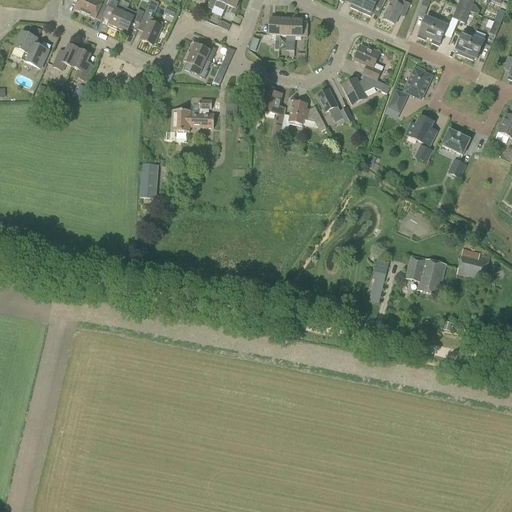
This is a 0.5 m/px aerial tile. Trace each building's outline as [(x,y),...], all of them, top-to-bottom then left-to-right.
[(85,16),(92,0),(72,0),(72,1),(78,3),(75,11),(85,16)] [(92,0),(85,16),(95,20),(99,12),(105,15),(105,13),(111,0),(92,0)] [(115,0),(111,0),(103,20),(110,23),(109,26),(118,31),(125,15),(127,10),(118,6),(120,2),(115,0)] [(226,6),(229,0),(210,0),(207,9),(213,11),(214,8),(224,12),(226,6)] [(229,0),(226,6),(233,9),(230,15),(235,17),(238,9),(237,8),(240,0),(229,0)] [(360,14),(366,0),(354,0),(350,9),(360,14)] [(366,0),(360,14),(370,18),(376,6),(382,9),(385,0),(366,0)] [(410,5),(399,0),(397,5),(392,2),(383,21),(394,26),(400,13),(405,16),(410,5)] [(427,9),(430,0),(423,0),(421,7),(427,9)] [(463,10),(467,0),(460,0),(457,8),(463,10)] [(467,0),(463,10),(470,13),(475,1),(471,0),(467,0)] [(151,2),(139,27),(146,30),(141,41),(153,47),(161,29),(150,24),(159,6),(151,2)] [(167,8),(164,14),(174,19),(177,12),(167,8)] [(458,22),(463,10),(457,8),(452,20),(458,22)] [(125,15),(118,31),(127,35),(133,22),(139,24),(144,14),(138,11),(136,14),(127,10),(125,15)] [(465,25),(470,13),(463,10),(458,22),(465,25)] [(494,23),(501,26),(505,14),(499,11),(494,23)] [(281,20),(281,17),(278,16),(278,18),(276,20),(270,20),(269,37),(275,37),(275,51),(279,52),(280,37),(281,20)] [(290,52),(292,17),(288,17),(288,21),(281,20),(280,37),(286,38),(286,52),(290,52)] [(292,17),(290,52),(294,52),(295,38),(302,38),(303,22),(297,21),(295,20),(296,17),(292,17)] [(429,41),(436,23),(426,19),(417,39),(425,42),(426,39),(429,41)] [(228,32),(230,27),(219,22),(217,27),(228,32)] [(436,23),(429,41),(432,42),(431,45),(439,48),(447,28),(436,23)] [(496,38),(501,26),(494,23),(489,35),(496,38)] [(41,71),(50,52),(35,46),(37,41),(22,34),(15,50),(24,54),(21,61),(26,63),(25,64),(41,71)] [(465,59),(473,39),(463,34),(455,52),(458,53),(457,56),(465,59)] [(473,39),(465,59),(473,62),(474,59),(477,61),(484,43),(473,39)] [(188,54),(210,64),(216,51),(203,45),(202,49),(192,45),(188,54)] [(66,54),(59,51),(51,68),(63,74),(66,66),(72,69),(79,52),(69,47),(66,54)] [(366,77),(377,82),(383,69),(375,65),(380,55),(372,51),(372,52),(360,47),(354,62),(370,69),(366,77)] [(74,79),(86,84),(93,67),(87,64),(90,57),(79,52),(72,69),(77,71),(74,79)] [(210,65),(210,64),(188,54),(184,63),(199,70),(196,77),(209,84),(213,76),(204,72),(208,64),(210,65)] [(226,71),(232,58),(226,56),(221,69),(226,71)] [(425,73),(417,69),(416,71),(415,71),(404,93),(421,101),(432,79),(424,75),(425,73)] [(390,89),(365,77),(362,83),(358,85),(356,80),(342,87),(353,107),(366,100),(363,95),(374,89),(381,92),(381,93),(387,96),(390,89)] [(340,114),(329,91),(316,98),(325,115),(329,113),(332,118),(340,115),(346,127),(354,123),(347,110),(340,114)] [(282,126),(285,110),(279,108),(282,96),(268,93),(264,113),(277,116),(276,124),(282,126)] [(399,114),(407,98),(397,93),(389,109),(399,114)] [(214,116),(208,116),(209,111),(211,111),(212,102),(200,102),(199,115),(190,115),(190,113),(172,112),(171,133),(189,134),(189,129),(213,130),(214,116)] [(310,113),(305,112),(307,106),(293,103),(290,118),(284,116),(281,137),(287,138),(289,126),(302,129),(304,122),(315,124),(320,133),(326,130),(316,110),(310,113)] [(511,118),(506,115),(497,134),(511,140),(511,118)] [(412,125),(406,138),(407,138),(422,146),(430,149),(437,133),(430,130),(433,124),(420,118),(416,127),(412,125)] [(463,158),(470,142),(449,131),(441,147),(463,158)] [(426,164),(432,153),(421,148),(416,159),(426,164)] [(460,180),(465,167),(454,162),(449,175),(460,180)] [(155,200),(158,168),(142,167),(139,199),(155,200)] [(484,283),(489,262),(461,255),(456,276),(484,283)] [(438,298),(446,267),(425,262),(425,261),(410,258),(404,280),(420,284),(418,293),(438,298)] [(377,261),(374,270),(386,274),(389,264),(377,261)] [(369,302),(378,305),(384,283),(374,280),(369,302)] [(445,323),(443,331),(449,333),(451,325),(445,323)]
